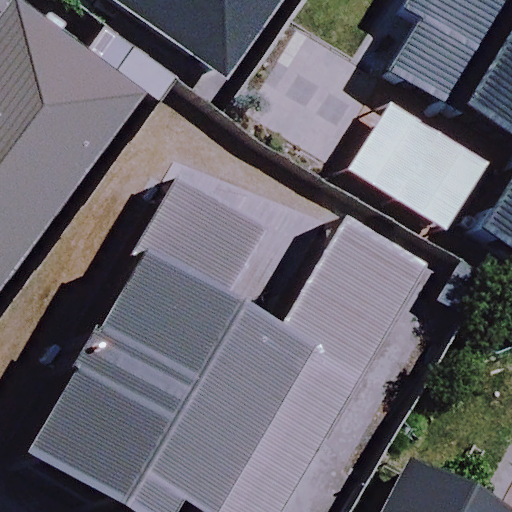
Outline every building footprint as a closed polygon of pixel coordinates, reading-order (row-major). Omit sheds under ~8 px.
[(275,0),(94,0),(216,84),(275,0)] [(511,0),(403,0),(397,9),(408,28),(380,74),(511,160),(464,238),(511,267),(511,0)] [(0,272),(122,107),(0,16),(0,272)] [(247,226),(156,173),(0,434),(0,454),(100,511),(140,511),(152,496),(173,511),(262,511),(408,260),(325,212),(254,325),(208,294),(247,226)] [(368,511),(454,511),(385,478),(368,511)]
